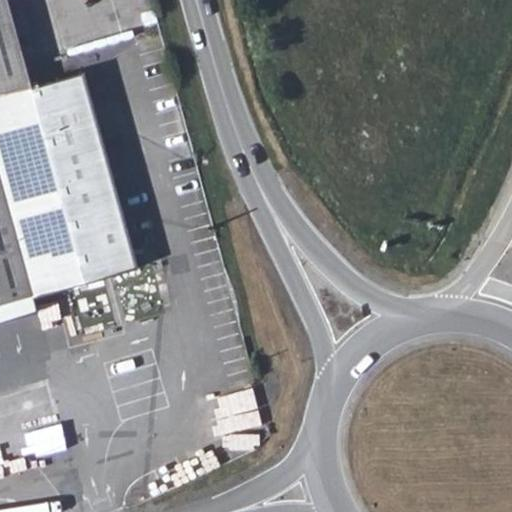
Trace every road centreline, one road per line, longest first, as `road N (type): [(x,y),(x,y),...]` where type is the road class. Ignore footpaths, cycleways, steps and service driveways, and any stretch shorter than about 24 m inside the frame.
road 1 (unknown): [(111,511),(93,391),(71,368),(0,381)]
road 2 (secondary): [(426,318),(355,282),(260,190)]
road 3 (secondary): [(260,190),(314,316),(334,388)]
road 4 (secondary): [(199,0),(260,190)]
